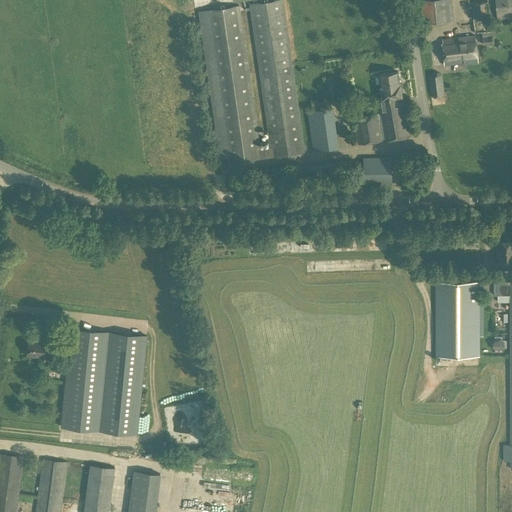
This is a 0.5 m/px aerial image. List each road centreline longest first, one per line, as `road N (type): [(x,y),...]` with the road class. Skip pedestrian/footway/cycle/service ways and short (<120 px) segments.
road 1 (unclassified): [(440,201),(123,204),(0,168)]
road 2 (unclassified): [(440,201),(408,0)]
